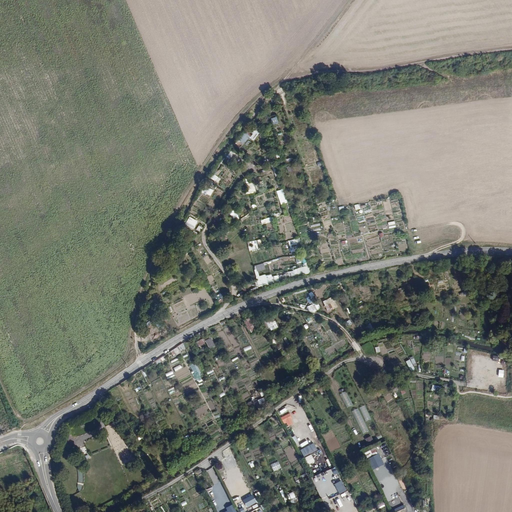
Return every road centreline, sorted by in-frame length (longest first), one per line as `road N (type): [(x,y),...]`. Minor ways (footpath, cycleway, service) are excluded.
road 1 (secondary): [(511,252),(458,252),(301,282),(172,340),(62,413)]
road 2 (track): [(120,511),(350,359),(466,383),(483,369)]
road 3 (track): [(142,362),(142,299),(208,166),(284,81)]
road 4 (track): [(284,81),(511,48)]
road 5 (track): [(251,302),(333,320),(362,359)]
